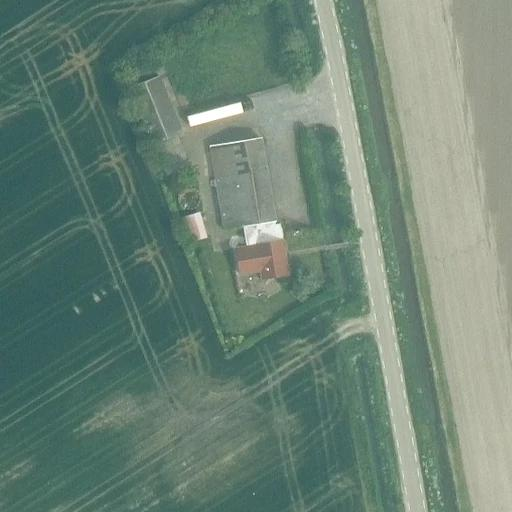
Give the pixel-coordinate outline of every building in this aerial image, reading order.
[(128,89),(151,145),(181,133),(158,76),(128,89)] [(209,147),(223,230),(274,222),(260,139),(209,147)] [(180,218),(187,245),(206,240),(199,213),(180,218)] [(260,276),(260,278),(288,273),(279,224),(243,230),(246,248),(234,250),(239,280),(260,276)] [(481,285),(500,406),(511,404),(511,291),(500,293),(498,282),(481,285)]
